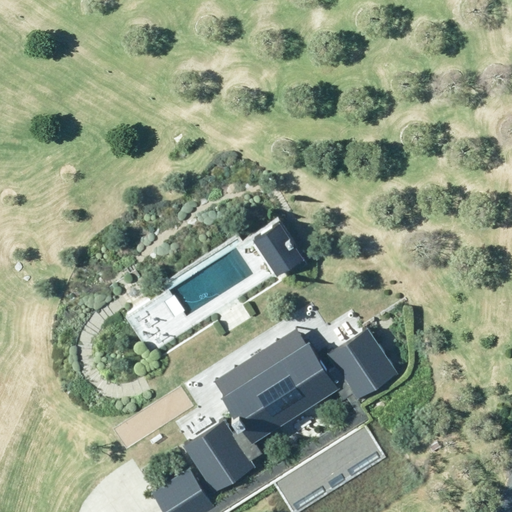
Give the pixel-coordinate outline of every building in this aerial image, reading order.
[(309,250),(279,201),(255,216),(261,226),(239,239),(264,278),(309,250)] [(326,341),(356,387),(395,362),(364,316),(326,341)] [(305,326),(219,382),(250,430),(336,375),(305,326)] [(181,433),(211,481),(252,456),(222,408),(181,433)] [(188,456),(150,480),(169,511),(188,511),(213,496),(188,456)]
